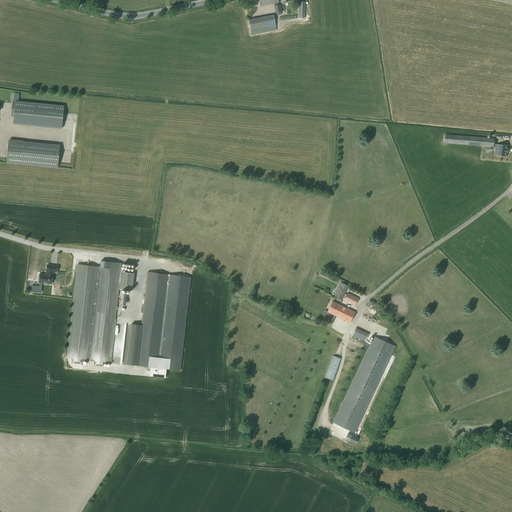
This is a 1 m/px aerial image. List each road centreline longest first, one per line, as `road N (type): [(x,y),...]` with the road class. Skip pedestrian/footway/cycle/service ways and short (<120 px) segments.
road 1 (unclassified): [(374,293),(511,185)]
road 2 (unclassified): [(49,0),(140,18),(215,0)]
